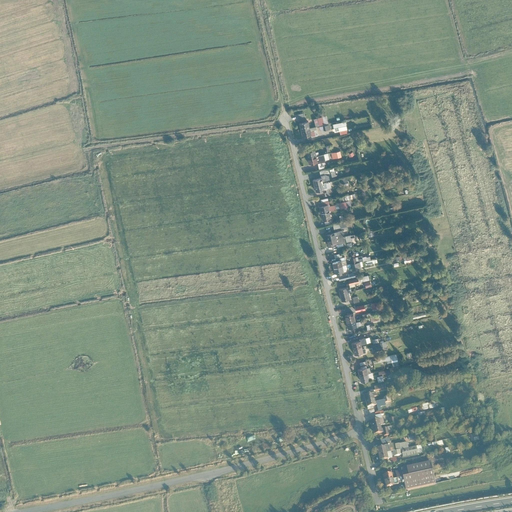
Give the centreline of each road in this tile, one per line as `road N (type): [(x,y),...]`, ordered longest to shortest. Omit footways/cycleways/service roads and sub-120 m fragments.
road 1 (unclassified): [(29,511),(360,433)]
road 2 (residential): [(285,112),(360,433)]
road 3 (track): [(286,120),(81,150)]
road 4 (track): [(511,481),(376,501)]
